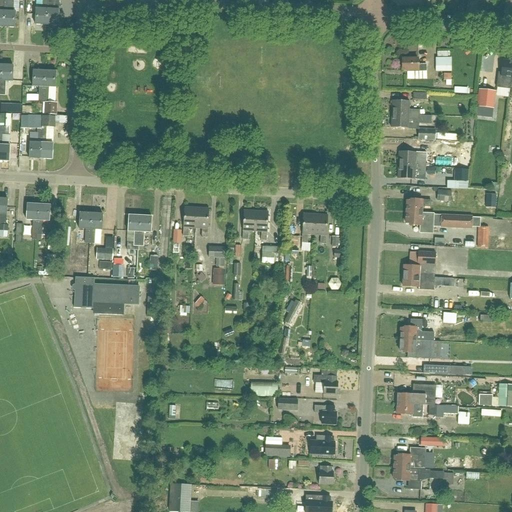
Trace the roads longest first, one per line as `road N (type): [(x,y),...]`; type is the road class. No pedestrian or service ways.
road 1 (residential): [(361,511),(376,197)]
road 2 (residential): [(376,197),(77,181)]
road 3 (residential): [(372,14),(86,7)]
road 4 (residential): [(376,197),(372,14)]
road 5 (residential): [(511,30),(372,14)]
road 6 (residential): [(77,181),(84,50)]
